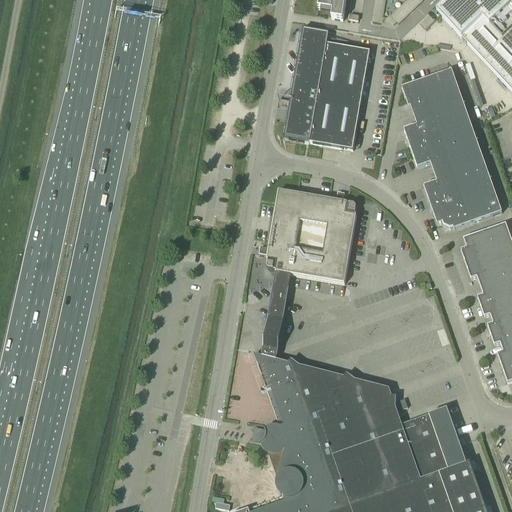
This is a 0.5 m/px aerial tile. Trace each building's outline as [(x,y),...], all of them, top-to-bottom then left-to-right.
[(320,0),(318,11),(322,12),(321,17),(332,19),(332,21),(343,23),(347,0),(320,0)] [(511,0),(462,0),(442,20),(473,53),(485,66),(511,94),(511,0)] [(396,14),(391,18),(398,26),(403,21),(404,20),(398,13),(397,12),(396,14)] [(353,153),(353,152),(370,54),(327,47),(329,36),(304,32),(286,139),(310,144),(310,145),(353,153)] [(471,82),(475,80),(470,65),(465,67),(471,82)] [(454,232),(502,215),(452,73),(402,90),(409,110),(411,109),(417,127),(404,132),(418,170),(431,166),(437,184),(424,189),(438,227),(443,225),(444,228),(450,231),(453,230),(454,232)] [(276,362),(291,277),(345,287),(357,217),(355,217),(356,211),(356,210),(356,209),(355,208),(354,207),(348,206),(348,205),(279,193),(267,262),(268,262),(267,268),(267,269),(267,270),(268,271),(269,272),(270,272),(276,273),(275,275),(276,275),(262,359),(276,362)] [(339,193),(337,201),(344,203),(346,195),(339,193)] [(483,298),(478,300),(485,320),(490,318),(493,326),(488,328),(495,348),(500,346),(503,354),(498,356),(508,386),(511,384),(511,243),(506,226),(464,241),(467,251),(461,253),(471,282),(477,280),(483,298)] [(261,248),(260,255),(268,256),(269,249),(261,248)] [(486,511),(473,472),(470,465),(468,465),(466,466),(460,447),(454,430),(447,411),(402,427),(396,409),(396,399),(392,399),(389,391),(356,383),(347,376),(344,380),(300,368),(291,362),(288,365),(276,362),(262,359),(255,357),(254,357),(279,428),(278,428),(277,428),(276,428),(275,428),(274,428),(273,428),(272,428),(271,428),(270,428),(269,429),(268,429),(267,430),(266,430),(265,431),(264,432),(264,434),(261,434),(258,436),(258,439),(259,442),(261,444),(261,445),(260,446),(261,446),(261,447),(261,448),(262,448),(262,449),(262,450),(263,450),(263,451),(264,451),(265,453),(267,454),(268,455),(277,481),(277,482),(274,483),(271,484),(263,486),(259,487),(255,489),(249,491),(248,493),(247,498),(245,502),(245,505),(242,511),(486,511)]
